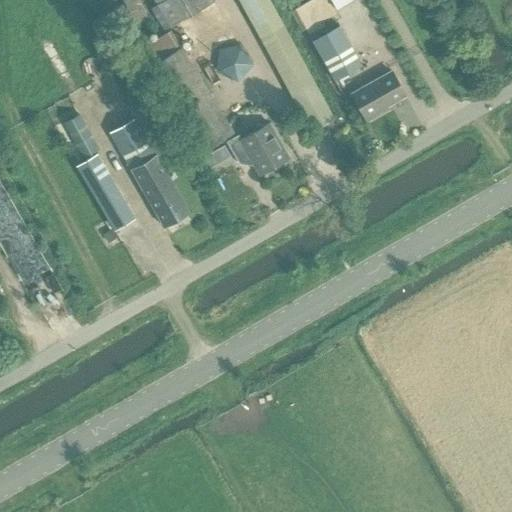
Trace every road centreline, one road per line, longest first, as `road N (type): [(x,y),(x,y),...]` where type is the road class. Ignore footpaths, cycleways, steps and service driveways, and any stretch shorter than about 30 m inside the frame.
road 1 (tertiary): [(511,191),(0,489)]
road 2 (unclassified): [(0,385),(511,90)]
road 3 (track): [(115,318),(11,112)]
road 4 (track): [(164,290),(233,412)]
